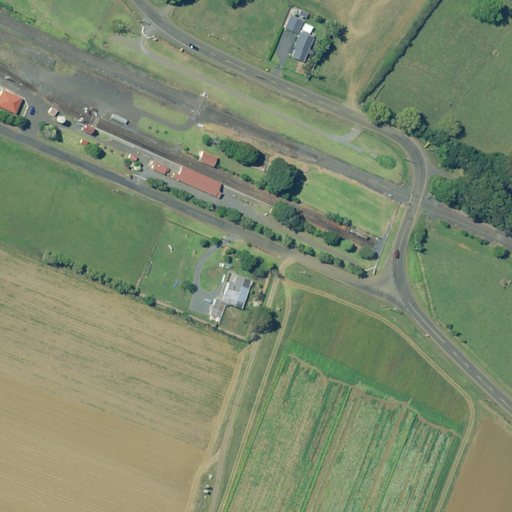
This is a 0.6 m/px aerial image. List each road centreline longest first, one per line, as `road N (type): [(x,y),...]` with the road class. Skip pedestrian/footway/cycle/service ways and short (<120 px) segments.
road 1 (unclassified): [(137,0),(204,51),(411,148),(421,176),(396,262),(407,301)]
road 2 (unclassified): [(407,301),(0,129)]
road 3 (unclassified): [(407,301),(511,409)]
